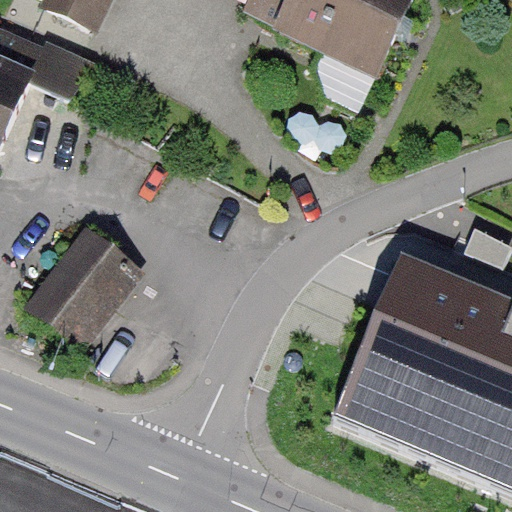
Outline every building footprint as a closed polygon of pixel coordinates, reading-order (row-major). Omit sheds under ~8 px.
[(55,0),(49,12),(97,35),(113,0),(55,0)] [(303,0),(271,0),(297,12),(303,0)] [(284,39),(384,87),(425,0),(303,0),(297,12),(284,39)] [(0,159),(33,87),(0,71),(0,159)] [(33,315),(78,350),(138,275),(93,240),(33,315)] [(511,309),(405,265),(336,426),(511,499),(511,309)]
